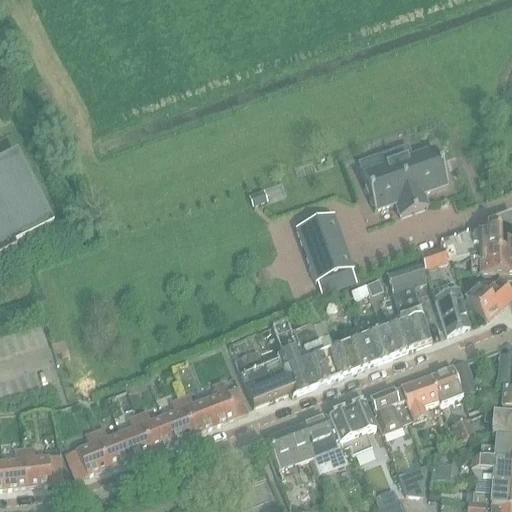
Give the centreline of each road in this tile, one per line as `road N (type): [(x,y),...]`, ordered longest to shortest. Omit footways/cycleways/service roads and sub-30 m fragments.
road 1 (residential): [(233,446),(511,334)]
road 2 (residential): [(47,511),(233,446)]
